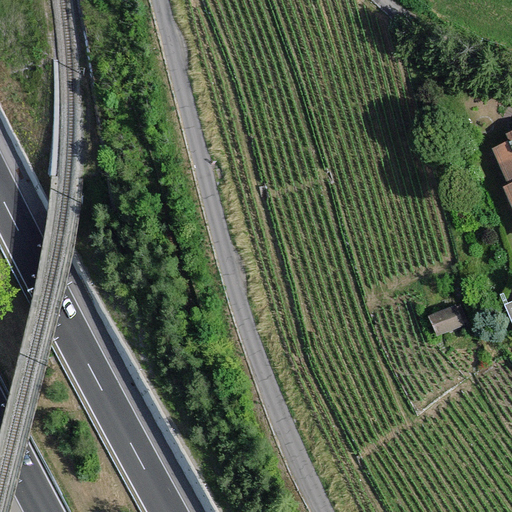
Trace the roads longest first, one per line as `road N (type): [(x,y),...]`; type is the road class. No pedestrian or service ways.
road 1 (residential): [(165,0),(246,317),(324,511)]
road 2 (motorway): [(169,511),(0,190)]
